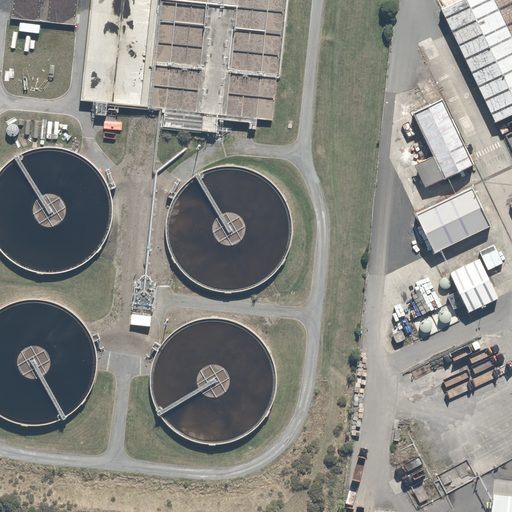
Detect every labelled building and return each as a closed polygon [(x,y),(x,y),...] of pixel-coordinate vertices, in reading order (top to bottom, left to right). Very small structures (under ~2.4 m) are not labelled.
[(511,0),(438,0),(497,122),(511,115),(511,0)] [(40,22),(19,20),(18,31),(40,32),(40,22)] [(395,93),(398,62),(390,61),(387,93),(395,93)] [(391,137),(394,97),(386,96),(382,137),(391,137)] [(416,115),(446,177),(474,164),(445,102),(416,115)] [(43,147),(42,147),(31,149),(21,154),(12,159),(4,167),(0,171),(0,246),(0,247),(8,255),(16,262),(26,267),(36,270),(47,272),(58,271),(69,269),(79,265),(88,259),(96,252),(103,243),(108,233),(111,223),(113,212),(112,201),(110,190),(106,180),(100,171),(92,163),(84,156),(74,151),(64,148),(53,146),(43,147)] [(223,164),(222,165),(211,167),(201,171),(192,177),(184,184),(177,193),(172,203),(169,213),(167,224),(168,235),(170,246),(175,256),(180,265),(188,273),(196,280),(206,285),(217,288),(227,290),(238,289),(249,287),(259,282),(268,277),(276,269),(283,261),(288,251),(291,240),(293,230),(292,219),(290,208),(286,198),(280,189),(273,181),(264,174),(254,169),(244,166),(233,164),(223,164)] [(489,228),(470,189),(413,216),(432,255),(489,228)] [(482,234),(492,254),(485,258),(489,267),(497,264),(502,274),(511,269),(511,247),(501,225),(482,234)] [(501,295),(484,260),(456,273),(473,308),(501,295)] [(438,296),(424,302),(429,312),(439,308),(436,300),(439,299),(438,296)] [(28,299),(27,299),(16,301),(6,306),(0,309),(0,413),(1,414),(11,419),(21,422),(32,424),(43,423),(54,421),(64,417),(73,411),(81,404),(88,395),(93,385),(96,375),(97,364),(97,353),(95,342),(90,332),(85,323),(77,315),(68,308),(59,303),(48,300),(38,298),(28,299)] [(442,309),(441,310),(440,310),(439,311),(439,312),(438,312),(438,313),(437,314),(437,315),(437,316),(437,317),(437,318),(437,319),(437,320),(438,320),(438,321),(439,322),(440,323),(441,323),(441,324),(442,324),(443,324),(444,324),(445,324),(446,324),(447,324),(448,324),(448,323),(449,323),(449,322),(450,322),(450,321),(451,321),(451,320),(451,319),(452,319),(452,318),(452,317),(452,316),(452,315),(451,315),(451,314),(451,313),(450,312),(450,311),(449,311),(448,310),(447,310),(446,309),(445,309),(444,309),(443,309),(442,309)] [(150,313),(131,312),(130,323),(149,324),(150,313)] [(387,335),(401,325),(395,317),(387,323),(388,325),(383,328),(387,335)] [(207,319),(205,319),(195,321),(185,325),(175,331),(167,339),(161,347),(156,357),(152,367),(151,378),(151,389),(154,400),(158,410),(164,419),(171,427),(180,434),(190,439),(200,442),(211,444),(222,443),(233,441),(243,437),(252,431),(260,423),(267,415),(272,405),(275,395),(276,384),(276,373),(273,362),(269,352),(263,343),(256,335),(247,328),(238,323),(227,320),(216,318),(207,319)] [(426,318),(425,318),(424,318),(423,318),(422,319),(421,320),(420,321),(419,322),(419,323),(419,324),(419,325),(419,326),(419,327),(419,328),(419,329),(420,330),(421,331),(422,332),(423,332),(423,333),(424,333),(425,333),(426,333),(427,333),(428,333),(429,333),(430,332),(431,332),(431,331),(432,331),(432,330),(433,330),(433,329),(434,328),(434,327),(434,326),(434,325),(434,324),(434,323),(434,322),(433,321),(432,320),(432,319),(431,319),(430,318),(429,318),(428,318),(427,318),(426,318)] [(393,334),(392,334),(391,335),(390,335),(389,335),(388,336),(387,337),(387,338),(386,338),(386,339),(386,340),(386,341),(386,342),(386,343),(386,344),(386,345),(387,346),(387,347),(388,347),(388,348),(389,348),(390,349),(391,349),(392,349),(393,349),(394,349),(395,349),(396,349),(397,349),(397,348),(398,348),(399,347),(399,346),(400,346),(400,345),(400,344),(401,343),(401,342),(401,341),(400,340),(400,339),(400,338),(399,338),(399,337),(398,336),(397,335),(396,335),(396,334),(395,334),(394,334),(393,334)] [(458,364),(467,383),(480,377),(484,386),(496,380),(483,353),(458,364)] [(402,420),(382,419),(382,436),(402,437),(402,420)] [(444,437),(424,447),(438,473),(458,463),(444,437)] [(422,484),(412,490),(419,502),(429,497),(422,484)]
